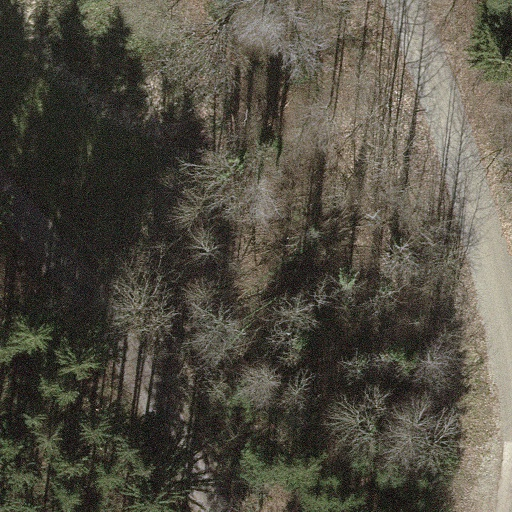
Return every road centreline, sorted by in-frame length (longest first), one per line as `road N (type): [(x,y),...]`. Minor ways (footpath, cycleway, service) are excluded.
road 1 (track): [(0,205),(57,271),(216,511)]
road 2 (track): [(416,0),(496,261),(511,361)]
